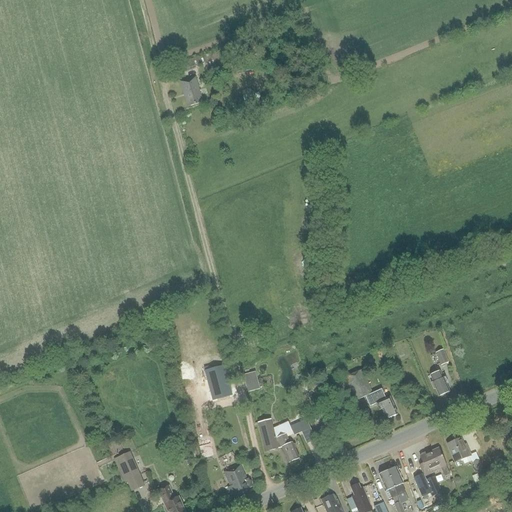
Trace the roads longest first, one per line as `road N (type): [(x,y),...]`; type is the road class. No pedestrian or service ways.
road 1 (track): [(272,495),(146,0)]
road 2 (tertiary): [(234,511),(511,390)]
